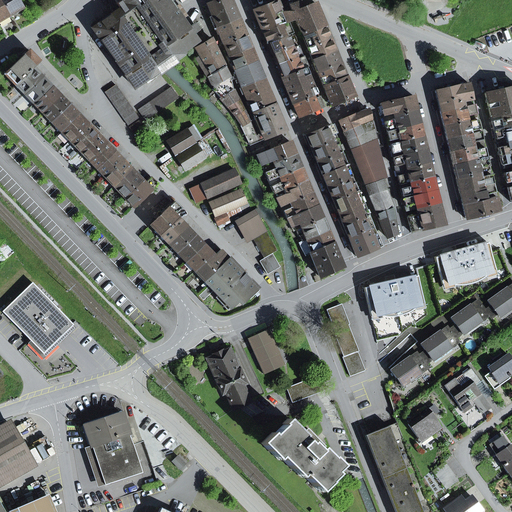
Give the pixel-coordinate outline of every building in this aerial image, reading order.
[(0,0),(0,20),(10,14),(1,0),(0,0)] [(22,7),(18,0),(1,0),(10,14),(22,7)] [(123,0),(126,3),(124,5),(120,8),(92,28),(134,86),(157,70),(160,74),(163,72),(168,68),(176,62),(173,58),(197,41),(192,33),(197,30),(193,24),(188,28),(168,0),(123,0)] [(213,24),(215,23),(217,27),(238,18),(230,0),(216,0),(207,4),(213,19),(211,19),(213,24)] [(281,23),(281,24),(287,21),(283,12),(282,13),(276,1),(254,10),(262,31),(281,23)] [(292,12),(295,19),(301,34),(324,25),(315,3),(305,7),(304,2),(299,1),(289,5),(292,12)] [(291,20),(295,19),(292,12),(288,12),(283,12),(287,21),(291,20)] [(217,35),(220,34),(224,44),(245,35),(238,18),(217,27),(218,30),(215,31),(217,35)] [(262,31),(267,43),(292,33),(287,21),(281,24),(281,23),(262,31)] [(329,37),(324,25),(301,34),(307,47),(329,37)] [(267,43),(272,53),(296,44),(292,33),(267,43)] [(227,50),(224,51),(226,57),(229,56),(250,47),(245,35),(224,44),(227,50)] [(335,50),(329,37),(307,47),(312,60),(335,50)] [(195,48),(211,75),(225,66),(211,38),(195,48)] [(474,45),(484,49),(485,45),(476,41),(474,45)] [(272,53),(276,64),(301,54),(296,44),(272,53)] [(229,63),(232,62),(234,69),(256,60),(250,47),(229,56),(226,57),(229,63)] [(340,63),(335,50),(312,60),(317,73),(340,63)] [(20,60),(5,74),(15,85),(33,68),(40,62),(29,51),(26,54),(20,60)] [(306,67),(301,54),(276,64),(281,76),(306,67)] [(239,86),(241,85),(242,87),(263,78),(256,60),(234,69),(237,74),(234,75),(239,86)] [(345,76),(340,63),(317,73),(323,85),(345,76)] [(213,88),(213,89),(230,79),(225,66),(211,75),(207,77),(213,88)] [(281,76),(287,90),(311,80),(306,67),(281,76)] [(33,68),(15,85),(24,95),(42,77),(33,68)] [(345,76),(323,85),(331,106),(354,96),(345,76)] [(42,77),(24,95),(33,104),(51,86),(42,77)] [(245,94),(247,99),(268,90),(263,78),(242,87),(240,88),(242,95),(245,94)] [(220,99),(233,90),(230,79),(213,89),(213,88),(212,89),(220,99)] [(287,90),(293,103),(317,93),(311,80),(287,90)] [(435,91),(440,112),(473,104),(468,83),(435,91)] [(109,98),(119,90),(116,85),(105,92),(109,98)] [(51,86),(33,104),(42,113),(61,96),(51,86)] [(511,86),(484,93),(490,117),(511,111),(511,86)] [(173,102),(178,98),(171,87),(165,91),(173,102)] [(119,90),(109,98),(112,103),(123,96),(119,90)] [(220,99),(227,107),(238,100),(233,90),(220,99)] [(248,108),(250,107),(252,112),(274,103),(268,90),(247,99),(249,105),(247,106),(248,108)] [(160,95),(167,106),(173,102),(165,91),(160,95)] [(317,93),(293,103),(298,117),(322,107),(317,93)] [(154,99),(162,109),(167,106),(160,95),(154,99)] [(61,96),(42,113),(51,123),(70,105),(61,96)] [(123,96),(112,103),(116,109),(127,101),(123,96)] [(380,104),(383,118),(416,110),(413,96),(380,104)] [(149,102),(157,113),(162,109),(154,99),(149,102)] [(227,107),(235,115),(244,110),(238,100),(227,107)] [(120,114),(131,107),(127,101),(116,109),(120,114)] [(143,106),(151,117),(157,113),(149,102),(143,106)] [(252,112),(250,113),(256,127),(279,116),(274,103),(252,112)] [(440,112),(443,125),(476,117),(473,104),(440,112)] [(70,105),(51,123),(60,132),(79,114),(70,105)] [(138,110),(146,121),(151,117),(143,106),(138,110)] [(131,107),(120,114),(124,120),(135,112),(131,107)] [(343,131),(358,125),(370,120),(368,109),(339,121),(343,131)] [(235,115),(242,125),(249,121),(244,110),(235,115)] [(383,118),(386,131),(420,123),(416,110),(383,118)] [(511,111),(490,117),(493,130),(511,125),(511,111)] [(135,112),(124,120),(128,126),(139,118),(135,112)] [(79,114),(60,132),(69,141),(88,124),(79,114)] [(256,127),(261,140),(285,130),(279,116),(256,127)] [(443,125),(446,138),(480,131),(476,117),(443,125)] [(144,122),(142,119),(129,128),(134,134),(146,125),(144,122)] [(358,125),(362,134),(373,129),(370,120),(358,125)] [(249,145),(257,142),(249,121),(242,125),(240,126),(249,145)] [(386,131),(389,144),(423,136),(420,123),(386,131)] [(88,124),(69,141),(79,151),(97,133),(88,124)] [(306,135),(312,149),(336,138),(331,125),(306,135)] [(343,131),(347,140),(362,134),(358,125),(343,131)] [(511,125),(493,130),(496,143),(511,139),(511,125)] [(194,143),(200,139),(190,126),(186,129),(194,143)] [(194,143),(186,129),(168,142),(175,154),(194,143)] [(373,129),(362,134),(365,143),(375,139),(373,129)] [(446,138),(449,152),(483,144),(480,131),(446,138)] [(97,133),(79,151),(88,160),(106,142),(97,133)] [(362,134),(347,140),(351,149),(365,143),(362,134)] [(389,144),(393,157),(426,149),(423,136),(389,144)] [(312,149),(317,161),(341,151),(336,138),(312,149)] [(365,143),(351,149),(355,158),(377,149),(375,139),(365,143)] [(511,139),(496,143),(499,156),(511,152),(511,139)] [(106,142),(88,160),(96,169),(114,151),(106,142)] [(274,164),(274,163),(295,154),(290,142),(257,156),(263,169),(274,164)] [(449,152),(453,165),(486,157),(483,144),(449,152)] [(177,157),(185,170),(204,158),(196,145),(177,157)] [(355,158),(358,167),(380,158),(377,149),(355,158)] [(393,157),(396,171),(429,163),(426,149),(393,157)] [(114,151),(96,169),(105,178),(123,160),(114,151)] [(317,161),(322,174),(347,164),(341,151),(317,161)] [(511,152),(499,156),(502,169),(511,166),(511,152)] [(268,181),(279,176),(301,167),(295,154),(274,163),(274,164),(263,169),(268,181)] [(453,165),(456,178),(489,170),(486,157),(453,165)] [(358,167),(362,176),(383,168),(380,158),(358,167)] [(123,160),(105,178),(113,187),(131,169),(123,160)] [(396,171),(399,184),(432,176),(429,163),(396,171)] [(345,180),(346,181),(353,178),(347,164),(322,174),(328,187),(345,180)] [(511,166),(502,169),(506,182),(511,180),(511,166)] [(279,176),(268,181),(275,195),(285,190),(285,189),(306,180),(301,167),(279,176)] [(365,185),(380,179),(385,177),(383,168),(362,176),(365,185)] [(131,169),(113,187),(124,198),(142,180),(131,169)] [(196,203),(240,183),(234,169),(190,189),(196,203)] [(456,178),(459,191),(492,183),(489,170),(456,178)] [(399,184),(402,198),(436,190),(432,176),(399,184)] [(142,180),(124,198),(133,207),(147,193),(157,184),(151,177),(145,183),(142,180)] [(328,187),(333,200),(358,191),(353,178),(346,181),(345,180),(328,187)] [(365,185),(369,194),(384,188),(380,179),(365,185)] [(285,190),(275,195),(281,206),(311,192),(306,180),(285,189),(285,190)] [(485,199),(485,200),(496,197),(492,183),(459,191),(462,204),(485,199)] [(369,194),(373,204),(387,197),(384,188),(369,194)] [(225,211),(229,211),(247,203),(241,189),(210,203),(216,217),(225,211)] [(402,198),(406,211),(439,203),(436,190),(402,198)] [(333,200),(338,213),(363,202),(358,191),(333,200)] [(311,192),(281,206),(287,218),(317,205),(311,192)] [(373,204),(377,213),(391,207),(387,197),(373,204)] [(462,204),(465,219),(499,211),(496,197),(485,200),(485,199),(462,204)] [(174,202),(150,225),(160,235),(178,218),(175,215),(181,209),(174,202)] [(338,213),(343,226),(368,215),(363,202),(338,213)] [(225,213),(228,218),(250,209),(247,203),(229,211),(225,213)] [(411,233),(445,225),(439,203),(406,211),(411,233)] [(295,230),(322,218),(317,205),(287,218),(293,231),(295,230)] [(377,213),(387,238),(396,234),(391,207),(377,213)] [(236,221),(248,241),(266,231),(254,211),(236,221)] [(218,226),(229,221),(228,218),(225,213),(215,219),(218,226)] [(343,226),(349,238),(374,228),(368,215),(343,226)] [(178,218),(160,235),(168,244),(186,227),(178,218)] [(302,241),(302,242),(328,230),(322,218),(295,230),(302,241)] [(186,227),(168,244),(177,253),(195,236),(186,227)] [(349,238),(356,257),(381,246),(374,228),(349,238)] [(310,254),(309,253),(333,243),(328,230),(302,242),(302,241),(299,243),(305,255),(309,254),(310,254)] [(266,231),(253,239),(257,245),(269,238),(266,231)] [(195,236),(177,253),(186,262),(204,245),(195,236)] [(257,245),(261,251),(273,244),(269,238),(257,245)] [(310,254),(319,277),(343,267),(333,243),(309,253),(310,254)] [(457,251),(434,258),(436,263),(442,285),(452,282),(453,285),(462,285),(470,284),(479,281),(486,276),(485,273),(495,270),(490,252),(487,243),(465,249),(457,251)] [(261,251),(265,258),(272,254),(277,251),(273,244),(261,251)] [(204,245),(186,262),(194,272),(212,254),(204,245)] [(212,254),(194,272),(204,281),(228,258),(221,250),(214,256),(212,254)] [(279,266),(272,254),(265,258),(259,261),(266,274),(279,266)] [(240,303),(256,288),(228,258),(204,281),(208,286),(229,308),(237,300),(240,303)] [(389,284),(366,290),(367,295),(373,317),(383,315),(383,318),(392,319),(401,317),(409,314),(417,310),(416,307),(426,305),(422,287),(420,277),(397,282),(396,277),(387,279),(389,284)] [(64,325),(68,330),(73,325),(32,283),(2,312),(43,354),(49,349),(59,338),(55,334),(64,325)] [(511,287),(508,291),(506,288),(487,301),(491,306),(485,310),(489,316),(491,319),(497,314),(499,317),(511,308),(511,287)] [(462,334),(462,335),(489,316),(485,310),(479,302),(471,308),(469,305),(451,318),(457,327),(451,331),(456,338),(462,334)] [(347,325),(348,325),(340,305),(326,310),(334,330),(333,330),(343,357),(342,357),(350,377),(364,371),(356,352),(357,352),(347,325)] [(55,334),(59,338),(68,330),(64,325),(55,334)] [(432,361),(459,342),(456,338),(451,331),(449,329),(441,334),(439,331),(421,345),(427,353),(421,357),(426,364),(432,360),(432,361)] [(248,339),(264,374),(282,365),(268,330),(248,339)] [(246,384),(229,347),(221,352),(215,354),(206,358),(222,395),(225,393),(233,410),(251,402),(248,396),(243,385),(246,384)] [(402,387),(428,368),(426,364),(421,357),(419,354),(410,360),(408,357),(390,370),(396,379),(395,385),(401,386),(402,387)] [(499,381),(507,375),(508,377),(511,373),(511,361),(507,354),(488,368),(491,372),(485,377),(493,389),(501,384),(499,381)] [(483,398),(474,386),(480,382),(471,368),(444,386),(462,412),(475,403),(481,413),(489,406),(483,398)] [(499,381),(501,384),(509,378),(508,377),(507,375),(499,381)] [(286,388),(292,402),(318,392),(313,378),(286,388)] [(483,398),(491,393),(482,381),(480,382),(474,386),(483,398)] [(388,396),(394,414),(400,409),(390,395),(388,396)] [(408,425),(420,442),(441,427),(429,410),(408,425)] [(82,427),(88,444),(91,446),(105,485),(142,473),(126,426),(128,423),(124,413),(121,411),(84,423),(82,427)] [(274,435),(272,433),(262,443),(270,451),(273,448),(281,457),(292,469),(295,466),(303,474),(320,492),(337,474),(334,472),(341,466),(332,457),(331,458),(322,449),(323,448),(322,447),(319,451),(312,443),(314,441),(316,439),(308,431),(303,436),(287,419),(283,424),(284,425),(274,435)] [(389,426),(395,441),(403,438),(397,423),(389,426)] [(405,468),(395,441),(389,426),(368,434),(372,444),(368,445),(377,468),(381,467),(385,476),(405,468)] [(0,435),(0,511),(4,511),(0,503),(0,475),(31,458),(14,428),(0,435)] [(501,465),(507,474),(511,470),(511,449),(502,436),(491,444),(497,453),(495,455),(502,464),(501,465)] [(278,460),(281,457),(273,448),(270,451),(278,460)] [(184,464),(177,457),(173,461),(180,469),(184,464)] [(433,471),(446,489),(458,480),(445,462),(433,471)] [(300,477),(303,474),(295,466),(292,469),(300,477)] [(385,487),(389,485),(385,476),(381,467),(377,468),(385,487)] [(422,511),(419,503),(405,468),(385,476),(389,485),(385,487),(394,511),(422,511)] [(445,511),(478,511),(481,510),(471,495),(463,501),(460,496),(443,509),(445,511)] [(51,511),(46,498),(11,511),(51,511)] [(419,503),(422,511),(432,511),(427,499),(419,503)]
